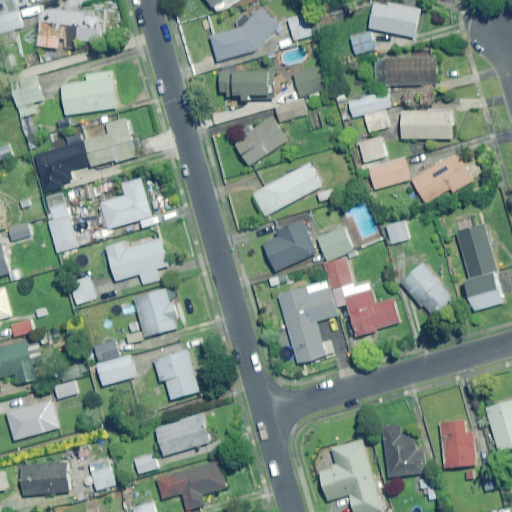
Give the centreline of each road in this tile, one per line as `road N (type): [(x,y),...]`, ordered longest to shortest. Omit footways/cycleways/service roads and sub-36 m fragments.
road 1 (residential): [(265,412),(146,0)]
road 2 (residential): [(265,412),(511,342)]
